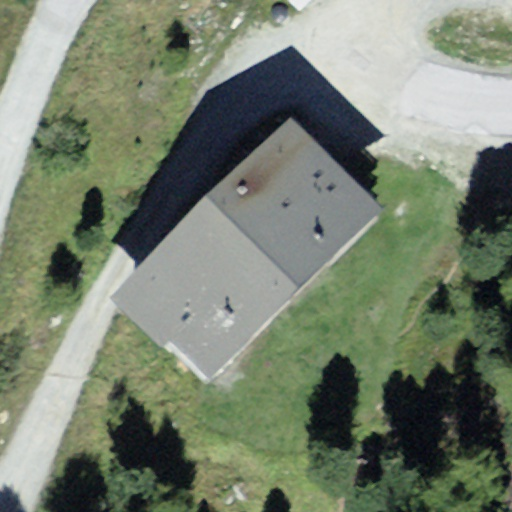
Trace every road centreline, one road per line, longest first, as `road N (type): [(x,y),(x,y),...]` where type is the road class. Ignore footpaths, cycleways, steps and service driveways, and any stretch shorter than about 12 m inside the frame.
road 1 (unclassified): [(511,104),(473,103),(374,65),(304,64),(267,78),(236,104),(143,235),(3,511)]
road 2 (unclassified): [(0,167),(63,0)]
